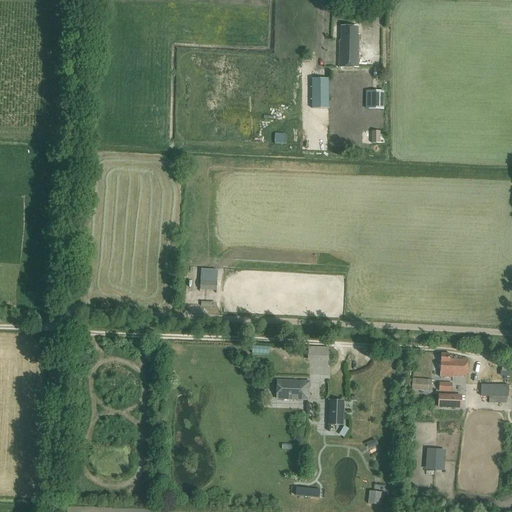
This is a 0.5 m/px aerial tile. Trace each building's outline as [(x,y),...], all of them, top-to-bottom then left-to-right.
[(339,41),(338,68),(358,68),(359,32),(358,32),(358,26),(340,26),(340,41),(339,41)] [(362,71),(362,89),(371,89),(372,71),(362,71)] [(328,79),(312,79),(312,109),(328,109),(328,79)] [(383,91),(367,91),(367,109),(383,110),(383,91)] [(380,135),(380,132),(372,132),(372,144),(384,144),(384,135),(380,135)] [(216,291),(216,282),(200,281),(200,290),(216,291)] [(468,360),(450,360),(451,355),(441,354),(441,363),(440,363),(440,377),(452,378),(452,376),(467,376),(468,360)] [(412,379),(412,385),(409,385),(409,389),(431,390),(432,381),(428,381),(428,380),(412,379)] [(277,381),(277,399),(308,400),(309,394),(306,394),(306,388),(309,388),(309,382),(300,382),(300,384),(297,384),(297,382),(277,381)] [(439,383),(439,391),(452,391),(452,384),(439,383)] [(508,385),(481,385),(480,396),(489,396),(489,403),(506,403),(506,397),(508,397),(508,385)] [(438,407),(455,408),(455,396),(438,395),(438,407)] [(343,401),(329,401),(329,425),(343,425),(343,401)]
